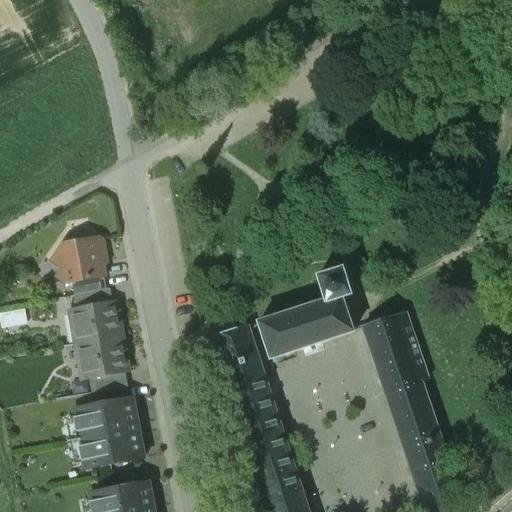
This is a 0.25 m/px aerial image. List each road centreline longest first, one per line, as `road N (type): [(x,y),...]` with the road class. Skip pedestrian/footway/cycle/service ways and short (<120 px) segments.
road 1 (residential): [(84,0),(105,39),(201,511)]
road 2 (track): [(0,243),(134,172)]
